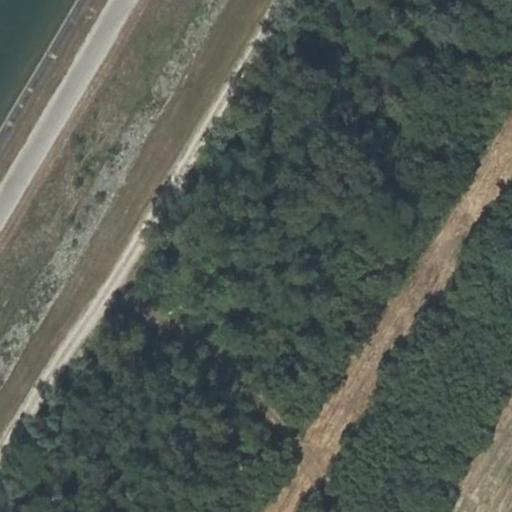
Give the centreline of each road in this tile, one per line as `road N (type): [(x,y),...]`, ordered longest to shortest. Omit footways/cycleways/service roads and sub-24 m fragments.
road 1 (track): [(0,470),(268,0)]
road 2 (track): [(109,286),(265,400),(344,511)]
